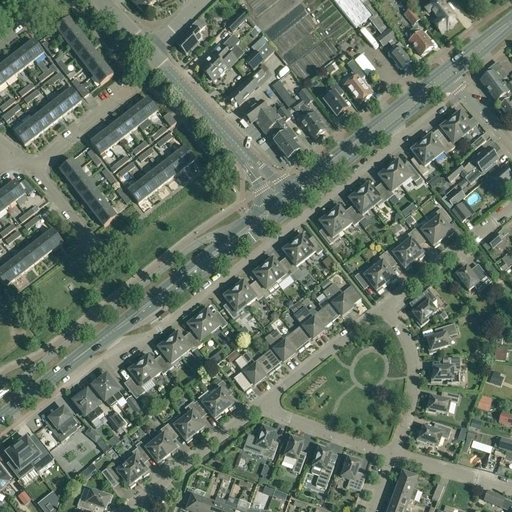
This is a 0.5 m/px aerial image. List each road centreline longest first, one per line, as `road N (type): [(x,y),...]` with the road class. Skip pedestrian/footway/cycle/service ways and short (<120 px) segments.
road 1 (residential): [(128,345),(396,143)]
road 2 (secondary): [(102,339),(283,199)]
road 3 (unclassified): [(283,199),(148,48)]
road 4 (residential): [(136,511),(261,405)]
road 5 (residential): [(384,308),(511,207)]
road 6 (residential): [(261,405),(384,308)]
road 7 (residential): [(392,453),(412,370),(405,339),(384,308)]
road 8 (secondary): [(283,199),(397,113)]
road 9 (residential): [(392,453),(261,405)]
road 10 (residential): [(31,170),(134,86)]
road 11 (secondary): [(0,417),(102,339)]
road 12 (residential): [(511,488),(392,453)]
